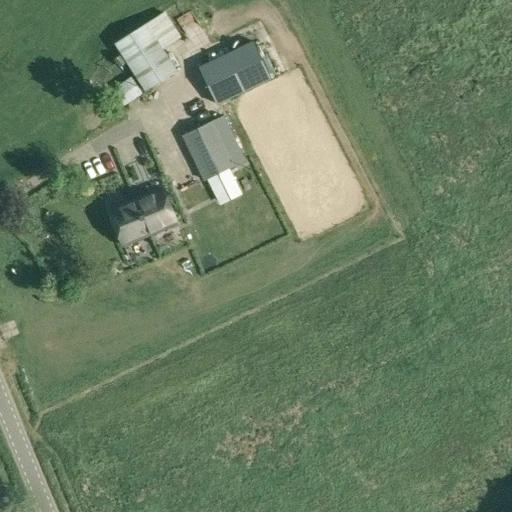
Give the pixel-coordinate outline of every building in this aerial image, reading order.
[(179,37),(163,13),(116,43),(147,91),(177,71),(162,48),(179,37)] [(254,42),(199,68),(217,104),(271,78),(254,42)] [(112,90),(122,106),(142,93),(132,77),(112,90)] [(215,120),(183,137),(205,181),(236,165),(215,120)] [(263,161),(216,181),(230,216),(277,196),(263,161)] [(87,244),(98,193),(74,188),(63,239),(87,244)] [(146,194),(147,197),(136,201),(150,234),(176,223),(162,188),(146,194)] [(125,203),(109,210),(124,245),(150,234),(136,201),(126,206),(125,203)]
